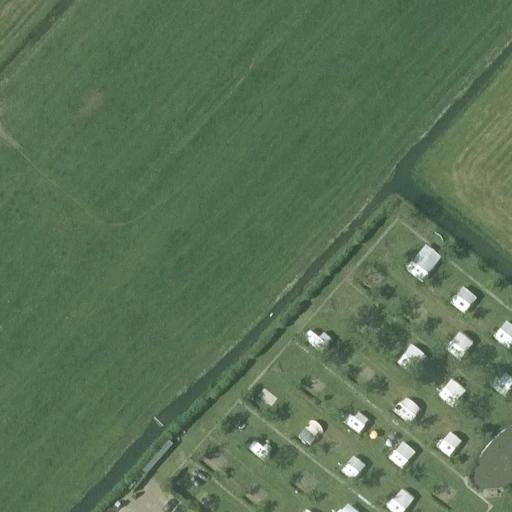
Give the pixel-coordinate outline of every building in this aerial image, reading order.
[(423,283),(442,258),(426,245),(406,271),(423,283)] [(465,287),(451,304),(467,317),(481,300),(465,287)] [(413,301),(403,319),(419,328),(429,310),(413,301)] [(511,338),(501,331),(495,339),(510,349),(511,346),(511,338)] [(446,353),(463,362),(473,346),(455,336),(446,353)] [(406,350),(398,367),(416,374),(423,358),(406,350)] [(316,400),(328,386),(314,374),(302,389),(316,400)] [(442,391),(455,408),(468,399),(455,381),(442,391)] [(361,435),(372,421),(360,412),(349,425),(361,435)] [(299,434),(310,446),(319,438),(309,426),(299,434)] [(450,430),(436,447),(452,460),(466,443),(450,430)] [(264,459),(276,446),(265,436),(252,449),(264,459)] [(407,470),(415,454),(402,447),(394,464),(407,470)] [(204,465),(218,475),(228,460),(215,450),(204,465)] [(356,483),(365,470),(351,460),(341,472),(356,483)] [(200,511),(211,511),(219,504),(201,487),(188,500),(200,511)] [(447,510),(448,511),(474,511),(460,497),(447,510)] [(340,511),(363,511),(364,511),(345,503),(340,511)]
